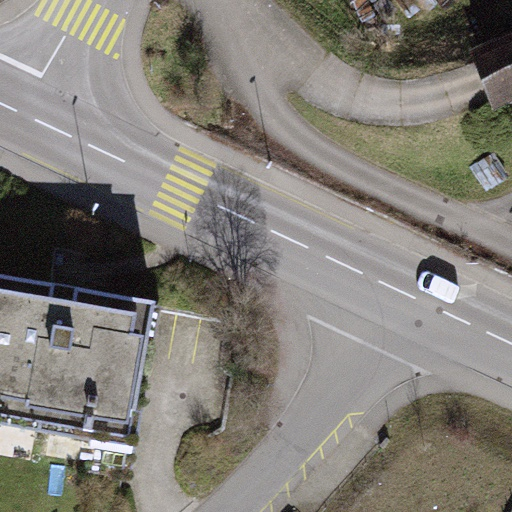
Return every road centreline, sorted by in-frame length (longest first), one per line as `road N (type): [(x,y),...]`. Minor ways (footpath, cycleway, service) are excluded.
road 1 (tertiary): [(396,286),(20,112)]
road 2 (residential): [(235,511),(332,402),(396,286)]
road 3 (residential): [(20,112),(84,0)]
road 4 (tertiary): [(511,342),(396,286)]
